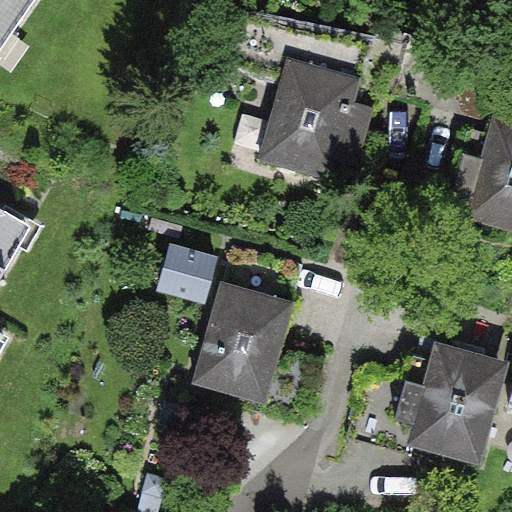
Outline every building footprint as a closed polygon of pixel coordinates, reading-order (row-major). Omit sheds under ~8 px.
[(0,0),(0,63),(1,65),(47,0),(0,0)] [(481,56),(407,37),(397,73),(404,75),(399,94),(457,109),(463,90),(472,92),(481,56)] [(365,64),(288,46),(262,155),(339,173),(365,64)] [(511,229),(511,122),(497,118),(485,159),(466,154),(455,193),(493,204),(488,223),(511,229)] [(0,294),(39,227),(0,205),(0,361),(11,343),(0,336),(0,294)] [(270,398),(297,292),(221,273),(194,380),(270,398)] [(511,366),(436,346),(409,451),(484,471),(511,366)]
